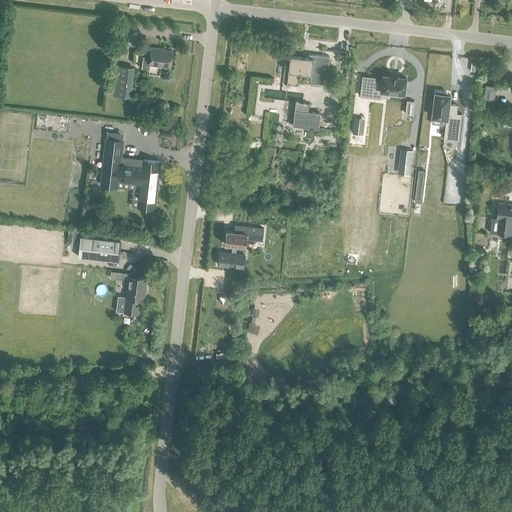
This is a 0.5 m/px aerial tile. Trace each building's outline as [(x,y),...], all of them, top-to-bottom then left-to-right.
[(143,56),(142,69),(149,69),(150,65),(161,66),(160,69),(162,71),(167,71),(169,70),(170,67),(171,67),(172,50),(163,49),(163,50),(160,50),(160,48),(151,47),(150,57),(143,56)] [(310,82),(310,83),(322,84),(324,68),(328,68),(329,56),(309,54),(308,58),(290,56),(287,80),(298,81),(299,73),(311,75),(310,82)] [(116,65),(113,95),(129,97),(132,67),(116,65)] [(363,76),(360,96),(372,98),(381,98),(381,94),(390,95),(404,96),(404,93),(406,77),(397,76),(392,76),(383,75),(382,81),(375,81),(375,78),(363,76)] [(486,87),(484,103),(492,103),(494,88),(486,87)] [(435,93),(432,117),(446,119),(444,138),(458,139),(462,113),(457,113),(457,105),(449,104),(450,95),(447,94),(447,92),(436,91),(436,93),(435,93)] [(407,101),(405,113),(412,114),(414,101),(407,101)] [(140,104),(136,109),(143,113),(146,108),(140,104)] [(292,126),(318,129),(320,113),(294,110),(292,126)] [(354,117),(352,133),(362,134),(365,119),(354,117)] [(106,139),(101,185),(117,187),(118,181),(140,183),(138,207),(154,209),(157,185),(158,185),(159,175),(158,175),(159,162),(143,160),(142,167),(120,164),(123,140),(106,139)] [(407,150),(404,174),(410,175),(413,151),(407,150)] [(0,209),(23,212),(25,196),(0,192),(0,209)] [(491,218),(490,232),(497,233),(497,230),(505,231),(505,229),(511,230),(511,221),(511,204),(498,203),(496,219),(491,218)] [(220,251),(218,265),(243,268),(245,254),(235,253),(236,245),(246,247),(247,239),(257,240),(259,228),(264,229),(264,228),(240,226),(239,232),(234,231),(226,230),(224,244),(232,245),(232,253),(220,251)] [(68,228),(67,238),(76,239),(77,229),(68,228)] [(78,256),(118,261),(120,241),(80,236),(78,256)] [(118,296),(117,311),(139,314),(140,299),(143,299),(146,278),(137,277),(137,279),(129,278),(127,297),(118,296)]
